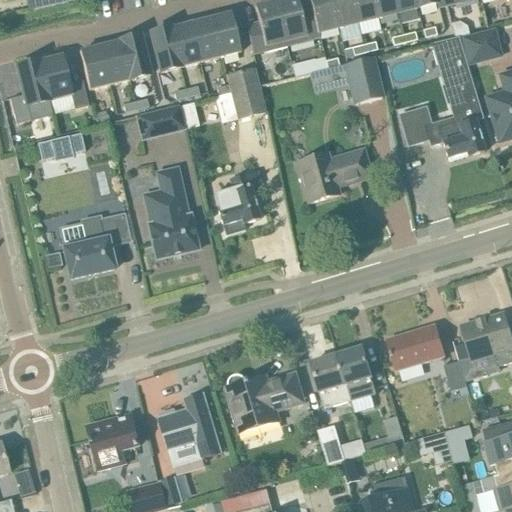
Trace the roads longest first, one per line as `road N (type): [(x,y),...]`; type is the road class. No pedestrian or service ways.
road 1 (tertiary): [(30,371),(511,235)]
road 2 (residential): [(0,49),(90,36),(226,0)]
road 3 (residential): [(64,511),(30,371)]
road 4 (residential): [(30,371),(0,242)]
